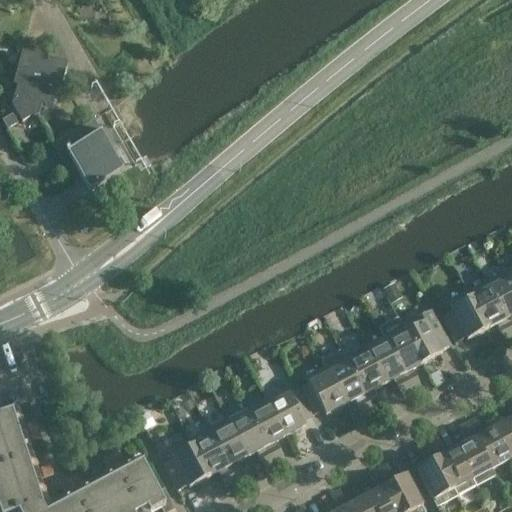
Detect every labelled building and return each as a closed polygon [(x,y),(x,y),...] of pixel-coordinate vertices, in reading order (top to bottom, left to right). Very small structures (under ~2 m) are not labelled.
[(40,65),(41,60),(21,55),(15,77),(19,78),(11,107),(21,124),(32,118),(33,120),(38,117),(41,106),(50,109),(53,97),(60,100),(64,97),(65,93),(62,89),(61,88),(67,67),(47,62),(46,66),(40,65)] [(93,125),(52,148),(74,186),(81,182),(88,194),(122,175),(100,136),(99,136),(93,125)] [(486,283),(511,332),(511,284),(506,272),(486,283)] [(505,342),(511,338),(511,332),(486,283),(467,293),(488,331),(496,327),(505,342)] [(394,288),(386,293),(393,305),(401,301),(394,288)] [(488,331),(467,293),(447,304),(451,313),(442,318),(456,345),(466,339),(468,342),(488,331)] [(403,328),(423,365),(442,355),(440,353),(450,347),(436,321),(427,326),(422,317),(403,328)] [(412,371),(423,365),(403,328),(383,338),(412,391),(421,387),(412,371)] [(364,348),(384,387),(399,379),(401,382),(396,385),(402,397),(412,391),(383,338),(364,348)] [(375,392),(384,387),(364,348),(344,359),(373,411),(383,407),(375,392)] [(325,369),(345,407),(355,401),(363,416),(373,411),(344,359),(325,369)] [(299,391),(313,417),(323,412),(325,417),(345,407),(325,369),(305,379),(309,385),(299,391)] [(303,422),(313,417),(299,391),(289,396),(285,390),(266,400),(286,438),(306,428),(303,422)] [(247,410),(275,464),(284,459),(276,444),(286,438),(266,400),(247,410)] [(494,430),(510,461),(511,460),(511,417),(505,403),(503,404),(511,420),(494,430)] [(227,421),(247,459),(262,451),(265,455),(259,458),(265,469),(275,464),(247,410),(227,421)] [(0,511),(155,511),(160,509),(161,511),(172,511),(174,511),(175,511),(164,490),(158,494),(142,464),(141,463),(119,475),(98,486),(77,498),(56,510),(51,511),(43,511),(34,482),(26,459),(19,437),(11,413),(11,412),(0,415),(0,511)] [(148,414),(138,419),(144,432),(156,427),(148,414)] [(476,419),(466,424),(491,471),(510,461),(494,430),(484,435),(476,419)] [(230,468),(247,459),(227,421),(208,431),(235,485),(246,480),(240,468),(232,472),(230,468)] [(25,425),(28,434),(38,431),(35,422),(25,425)] [(456,450),(475,487),(494,477),(491,471),(466,424),(465,424),(474,441),(456,450)] [(28,434),(31,444),(41,440),(38,431),(28,434)] [(226,490),(235,485),(208,431),(188,442),(208,479),(218,474),(226,490)] [(475,487),(456,450),(446,455),(438,439),(428,445),(456,498),(475,487)] [(189,490),(208,479),(188,442),(169,452),(174,461),(164,466),(178,493),(187,487),(189,490)] [(456,498),(428,445),(419,449),(427,465),(416,471),(436,508),(456,498)] [(115,467),(124,463),(119,454),(110,458),(115,467)] [(107,472),(115,467),(110,458),(102,463),(107,472)] [(377,472),(398,511),(424,511),(405,476),(395,482),(387,466),(377,472)] [(53,477),(50,467),(40,470),(43,480),(53,477)] [(398,511),(377,472),(367,477),(376,492),(366,497),(374,511),(398,511)] [(73,490),(81,485),(77,476),(68,481),(73,490)] [(64,495),(73,490),(68,481),(59,485),(64,495)] [(339,492),(349,511),(374,511),(366,497),(348,507),(339,491),(339,492)] [(349,511),(339,492),(329,497),(337,511),(349,511)]
